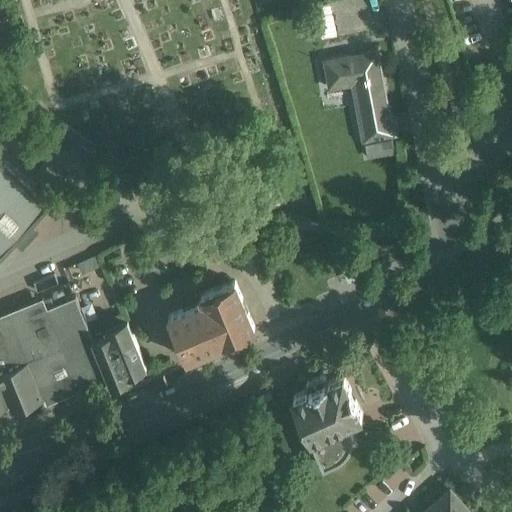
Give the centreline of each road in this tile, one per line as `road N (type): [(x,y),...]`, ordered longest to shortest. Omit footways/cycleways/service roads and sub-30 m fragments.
road 1 (residential): [(288,340),(265,287),(242,263),(113,190),(0,98)]
road 2 (residential): [(0,465),(288,340)]
road 3 (residential): [(461,264),(394,0)]
road 4 (residential): [(444,456),(362,306)]
